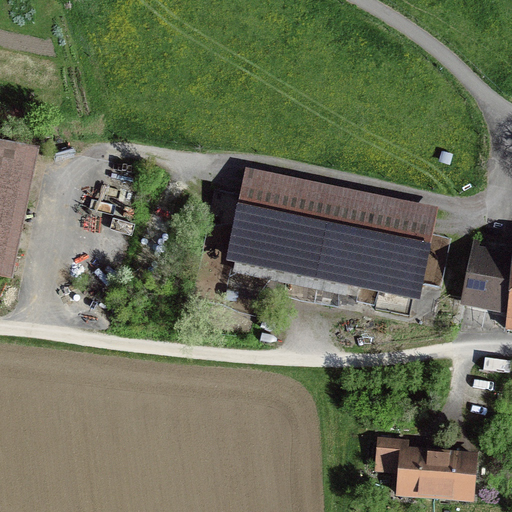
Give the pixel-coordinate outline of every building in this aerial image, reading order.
[(0,279),(12,282),(40,150),(0,141),(0,279)] [(438,209),(246,169),(226,262),(235,264),(233,274),(345,297),(347,287),(420,303),(431,248),(430,248),(438,209)] [(480,241),(474,240),(460,306),(507,315),(506,332),(511,332),(511,253),(479,248),(480,241)] [(395,498),(433,501),(437,450),(409,448),(410,441),(378,438),(375,473),(397,475),(395,498)] [(478,454),(437,450),(433,501),(474,505),(478,454)]
